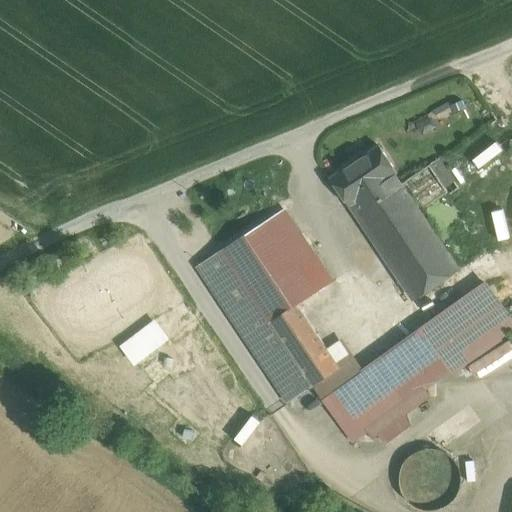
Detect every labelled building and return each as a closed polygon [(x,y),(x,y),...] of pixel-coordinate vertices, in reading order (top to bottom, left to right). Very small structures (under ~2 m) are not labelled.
[(484,166),(508,148),(502,140),(478,158),(484,166)] [(379,145),(331,178),(349,205),(352,204),(359,215),(403,186),(402,183),(396,174),(398,173),(379,145)] [(460,188),(440,158),(430,164),(450,194),(460,188)] [(450,194),(430,164),(402,183),(403,186),(460,269),(488,251),(450,194)] [(460,188),(454,192),(460,202),(478,190),(472,180),(460,188)] [(460,269),(403,186),(359,215),(416,299),(460,269)] [(478,190),(460,202),(466,211),(485,199),(478,190)] [(485,199),(466,211),(473,221),(491,209),(485,199)] [(284,209),(224,249),(272,321),(298,305),(330,283),(311,255),(314,253),(284,209)] [(491,209),(473,221),(479,230),(498,218),(491,209)] [(498,218),(479,230),(486,240),(504,228),(498,218)] [(272,321),(224,249),(197,267),(288,402),(315,384),(272,321)] [(386,281),(396,307),(407,303),(398,277),(386,281)] [(511,329),(511,322),(488,285),(476,292),(504,335),(511,329)] [(475,291),(437,317),(439,321),(466,359),(467,361),(505,336),(504,335),(476,292),(475,291)] [(298,305),(272,321),(315,384),(340,368),(298,305)] [(156,316),(123,346),(140,365),(173,335),(156,316)] [(466,359),(439,321),(424,331),(451,369),(466,359)] [(351,383),(340,368),(315,384),(350,437),(451,369),(424,331),(351,383)] [(459,491),(461,479),(459,467),(452,457),(442,451),(430,448),(418,451),(408,458),(402,468),(399,480),(402,491),(409,501),(419,508),(431,510),(442,507),(452,501),(459,491)]
